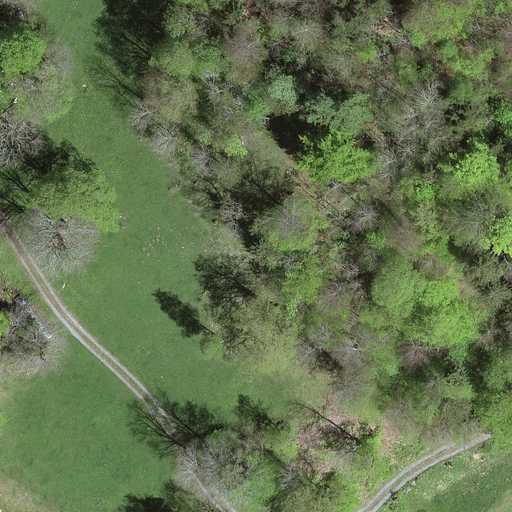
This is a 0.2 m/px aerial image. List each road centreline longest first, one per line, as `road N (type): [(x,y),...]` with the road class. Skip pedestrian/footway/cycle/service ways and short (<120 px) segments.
road 1 (track): [(236,511),(171,426),(47,293),(0,217)]
road 2 (track): [(511,422),(370,511)]
